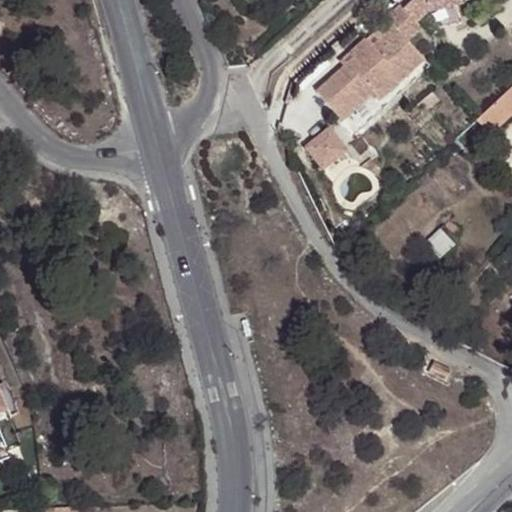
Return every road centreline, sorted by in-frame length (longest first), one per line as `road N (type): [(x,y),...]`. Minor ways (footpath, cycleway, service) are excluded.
road 1 (unknown): [(205,100),(238,100),(344,274),(381,310),(477,367),(496,387),(508,479)]
road 2 (residential): [(232,511),(227,408),(157,150)]
road 3 (residential): [(181,0),(209,72),(205,100),(157,150)]
road 4 (residential): [(157,150),(117,0)]
road 5 (residential): [(18,118),(56,151),(84,159),(157,150)]
